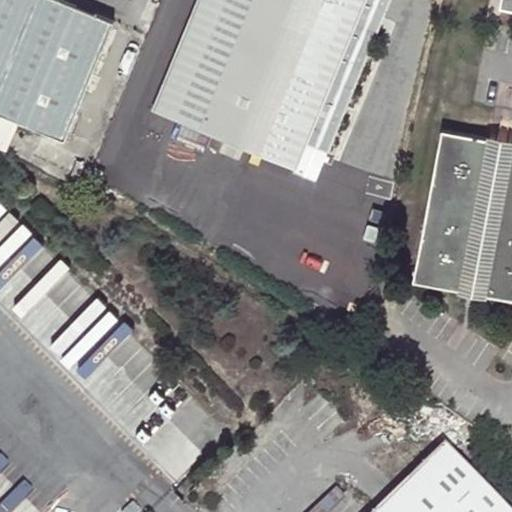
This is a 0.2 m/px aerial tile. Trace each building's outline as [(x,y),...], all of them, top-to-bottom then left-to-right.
[(110,22),(59,0),(0,0),(0,113),(61,139),(110,22)] [(201,0),(155,112),(294,171),(305,145),(328,155),(393,0),(201,0)] [(511,0),(505,0),(503,10),(511,11),(511,0)] [(417,284),(463,291),(491,141),(444,132),(433,194),(436,195),(431,222),(428,222),(417,284)] [(488,296),(511,170),(511,144),(491,141),(463,291),(488,296)] [(511,170),(488,296),(511,299),(511,170)] [(511,511),(446,445),(379,511),(511,511)]
